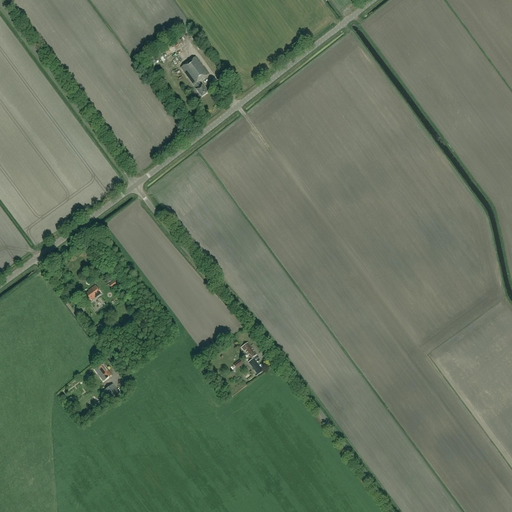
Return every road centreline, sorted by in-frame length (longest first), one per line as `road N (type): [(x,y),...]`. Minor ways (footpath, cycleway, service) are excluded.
road 1 (unclassified): [(391,511),(292,373),(135,185)]
road 2 (unclassified): [(135,185),(372,0)]
road 3 (unclassified): [(135,185),(0,2)]
road 4 (unclassified): [(0,286),(135,185)]
